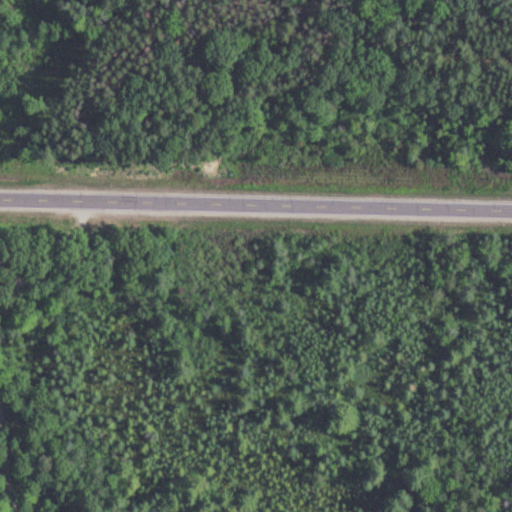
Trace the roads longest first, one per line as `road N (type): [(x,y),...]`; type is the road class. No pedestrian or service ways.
road 1 (tertiary): [(511,215),(0,204)]
road 2 (residential): [(87,207),(59,242),(0,258),(17,511)]
